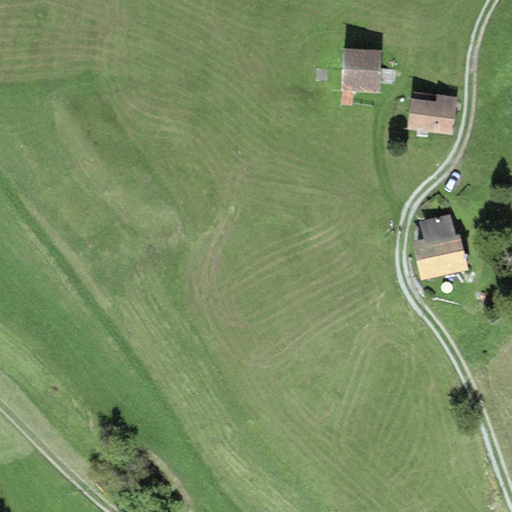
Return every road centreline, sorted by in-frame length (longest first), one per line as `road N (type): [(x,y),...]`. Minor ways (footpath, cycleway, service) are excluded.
road 1 (track): [(511,501),(453,353),(410,294),(400,250),(410,207),(462,137),(474,41),(492,0)]
road 2 (track): [(113,511),(0,404)]
